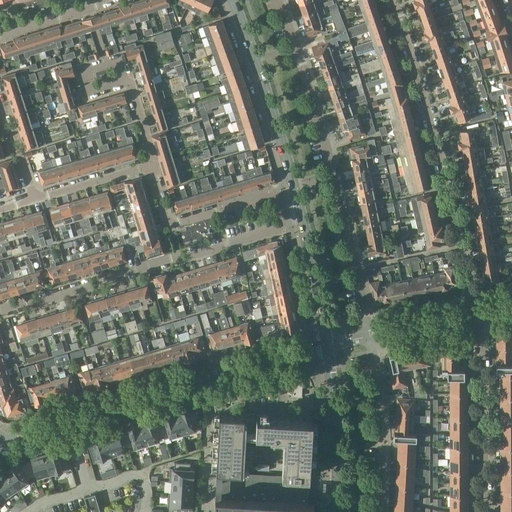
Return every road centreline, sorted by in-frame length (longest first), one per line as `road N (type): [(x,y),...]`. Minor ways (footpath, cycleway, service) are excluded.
road 1 (residential): [(369,336),(333,176),(277,0)]
road 2 (residential): [(0,439),(327,344)]
road 3 (residential): [(474,312),(433,131),(392,0)]
road 4 (secondary): [(230,0),(298,209)]
road 5 (residential): [(482,511),(474,312)]
road 6 (residential): [(0,309),(178,257)]
road 7 (residential): [(378,511),(382,436),(369,336)]
road 8 (secondary): [(327,344),(338,442),(335,511)]
road 9 (secondary): [(298,209),(327,344)]
road 10 (residential): [(171,224),(262,194),(291,211)]
road 11 (residential): [(178,257),(279,228),(291,211)]
road 12 (residential): [(36,199),(152,163)]
